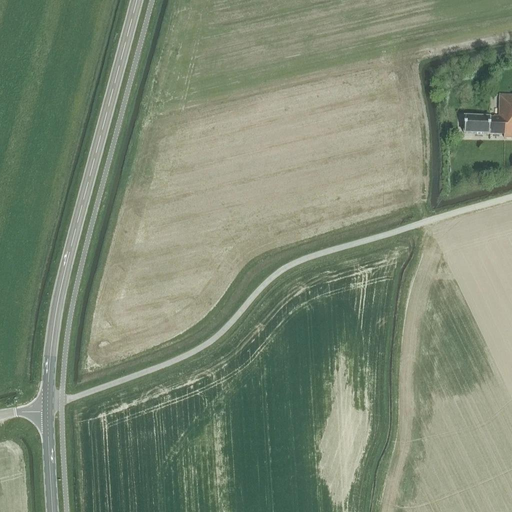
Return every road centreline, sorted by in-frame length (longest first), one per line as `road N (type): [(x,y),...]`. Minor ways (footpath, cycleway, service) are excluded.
road 1 (unclassified): [(47,405),(198,349),(292,264),(511,196)]
road 2 (primary): [(47,405),(62,279),(136,0)]
